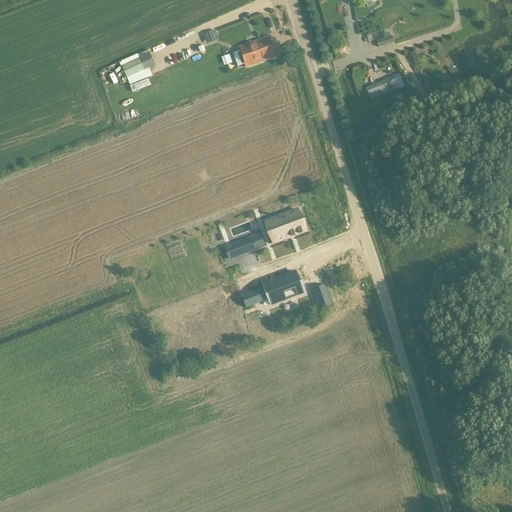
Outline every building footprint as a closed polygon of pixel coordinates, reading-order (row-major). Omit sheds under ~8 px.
[(203,35),(205,40),(217,36),(215,30),(203,35)] [(240,51),(233,53),(236,64),(237,66),(245,64),(246,67),(276,57),(268,36),(239,47),(240,51)] [(392,36),(390,36),(376,41),(379,47),(394,42),(392,36)] [(149,54),(121,67),(127,78),(154,66),(149,54)] [(395,88),(403,84),(398,74),(390,77),(395,88)] [(370,100),(395,90),(390,77),(365,87),(370,100)] [(297,210),(268,221),(274,236),(277,235),(279,241),(305,231),(297,210)] [(319,235),(322,246),(354,236),(351,225),(319,235)] [(253,238),(243,241),(247,252),(257,248),(253,238)] [(232,245),(225,248),(229,258),(236,255),(232,245)] [(264,288),(242,296),(246,307),(254,304),(253,302),(268,296),(271,306),(303,294),(295,272),(263,284),(264,288)] [(328,295),(316,299),(320,309),(321,309),(320,309),(330,305),(331,305),(328,295)]
